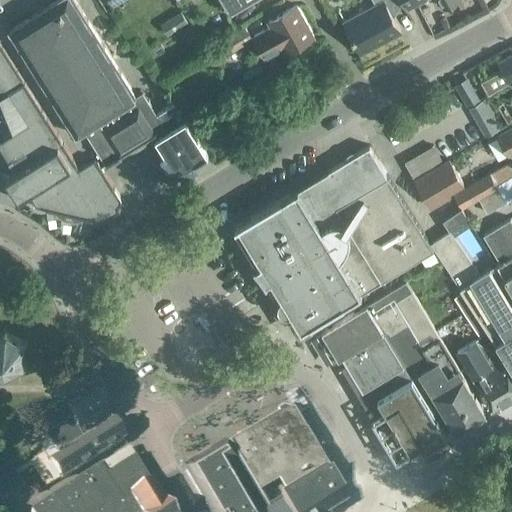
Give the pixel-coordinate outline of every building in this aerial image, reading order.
[(134,96),(135,95),(75,0),(56,0),(9,30),(11,32),(10,33),(73,134),(75,133),(76,135),(78,134),(83,130),(134,97),(134,96)] [(219,0),(204,0),(211,11),(222,4),(219,0)] [(224,0),(232,13),(254,0),(224,0)] [(389,10),(402,2),(400,0),(373,0),(375,4),(344,21),(361,53),(400,31),(389,10)] [(423,0),(400,0),(406,9),(423,0)] [(437,0),(443,9),(457,0),(437,0)] [(271,26),(253,36),(259,46),(265,57),(283,47),(285,52),(314,36),(305,20),(296,5),(268,21),(271,26)] [(160,25),(167,36),(188,23),(181,12),(160,25)] [(214,46),(222,58),(252,38),(244,26),(214,46)] [(5,179),(13,192),(18,200),(29,193),(36,205),(54,209),(58,214),(64,218),(71,220),(78,219),(85,216),(103,220),(120,209),(114,200),(120,197),(95,157),(79,167),(0,43),(0,98),(8,93),(27,122),(0,140),(0,148),(15,173),(5,179)] [(488,93),(511,79),(511,53),(499,61),(503,69),(481,81),(488,93)] [(467,106),(479,100),(466,77),(455,84),(467,106)] [(167,91),(173,100),(182,95),(176,85),(167,91)] [(134,97),(83,130),(106,164),(122,154),(121,153),(153,133),(156,137),(155,138),(164,152),(170,161),(174,164),(178,167),(183,167),(188,165),(195,161),(208,154),(185,118),(185,119),(174,102),(156,113),(142,92),(134,97)] [(497,130),(489,116),(480,100),(468,107),(485,137),(497,130)] [(511,126),(498,135),(510,154),(511,152),(511,126)] [(266,282),(272,279),(283,297),(280,300),(279,305),(282,309),(286,310),(290,309),(302,328),(310,323),(311,324),(345,304),(344,303),(380,281),(434,249),(397,190),(369,145),(339,163),(289,193),(234,226),(236,228),(239,225),(261,261),(255,266),(260,274),(266,282)] [(449,159),(443,163),(432,145),(404,162),(423,193),(441,182),(457,173),(449,159)] [(511,160),(490,173),(498,187),(507,201),(511,197),(511,160)] [(457,173),(441,182),(448,196),(449,195),(448,192),(463,184),(457,173)] [(498,187),(490,173),(453,194),(461,207),(479,198),(486,212),(506,201),(498,187)] [(441,182),(423,193),(430,206),(448,196),(441,182)] [(431,243),(431,244),(439,256),(441,259),(460,288),(493,337),(511,368),(511,290),(501,272),(496,264),(489,268),(488,267),(479,272),(454,234),(471,223),(461,208),(443,219),(451,230),(431,243)] [(511,220),(510,217),(483,234),(500,261),(496,263),(496,264),(501,272),(511,290),(511,220)] [(426,267),(438,259),(433,251),(421,258),(426,267)] [(485,412),(412,291),(406,280),(367,304),(373,314),(384,332),(387,335),(388,335),(400,353),(421,389),(429,384),(456,430),(459,428),(459,427),(482,413),(482,414),(485,412)] [(338,359),(341,357),(345,364),(341,367),(397,459),(424,442),(427,447),(447,435),(366,304),(322,331),(338,359)] [(0,372),(2,373),(3,374),(6,374),(6,372),(21,364),(25,366),(27,363),(23,361),(23,344),(27,342),(25,338),(22,340),(6,333),(6,329),(3,328),(3,332),(0,332),(0,372)] [(491,408),(511,395),(511,370),(499,349),(486,357),(475,340),(457,351),(491,408)] [(112,423),(105,413),(106,413),(94,393),(41,427),(47,437),(54,433),(71,422),(83,442),(112,423)] [(314,452),(315,450),(293,413),(280,420),(278,417),(228,446),(228,447),(229,447),(231,451),(267,511),(268,511),(281,504),(286,511),(334,511),(344,506),(338,496),(341,494),(322,462),(320,462),(314,452)] [(71,422),(54,433),(47,437),(59,455),(56,457),(57,459),(50,463),(61,482),(124,442),(112,423),(83,442),(71,422)] [(216,460),(247,511),(285,511),(281,504),(269,511),(267,511),(231,451),(217,459),(216,460)] [(168,511),(151,485),(146,489),(130,464),(135,460),(134,459),(105,477),(100,469),(33,511),(168,511)] [(206,459),(185,472),(208,511),(247,511),(216,460),(209,464),(206,459)] [(10,467),(0,473),(0,501),(2,504),(24,490),(10,467)]
